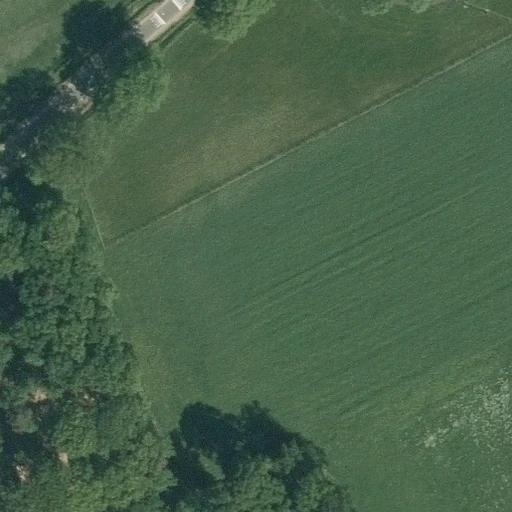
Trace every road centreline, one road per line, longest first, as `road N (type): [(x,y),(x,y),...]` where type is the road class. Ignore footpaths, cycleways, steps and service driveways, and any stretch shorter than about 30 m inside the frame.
road 1 (track): [(138,511),(18,245)]
road 2 (unclassified): [(0,165),(180,0)]
